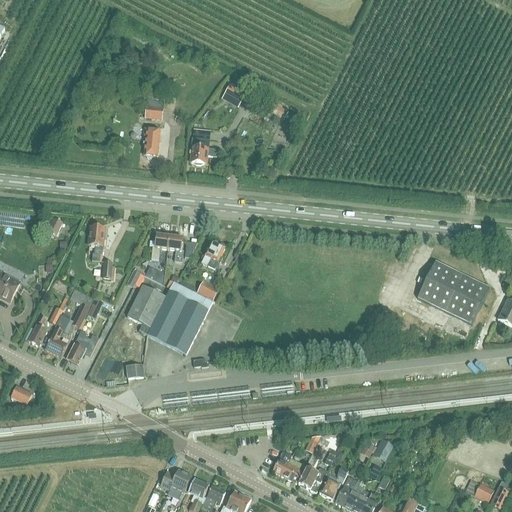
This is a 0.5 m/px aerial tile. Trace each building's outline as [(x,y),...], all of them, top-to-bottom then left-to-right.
[(225,96),(240,104),(245,95),(230,87),(225,96)] [(270,105),(266,112),(284,122),(288,114),(270,105)] [(162,122),(163,110),(146,108),(145,120),(162,122)] [(158,160),(160,135),(153,134),(152,144),(146,143),(144,159),(158,160)] [(191,165),(206,167),(207,158),(208,158),(209,151),(210,143),(192,141),(192,149),(191,149),(191,156),(192,156),(191,165)] [(59,232),(63,225),(53,220),(50,227),(59,232)] [(104,249),(105,241),(104,241),(105,231),(91,229),(89,248),(96,248),(96,256),(93,256),(93,263),(100,264),(100,257),(102,257),(103,249),(104,249)] [(168,252),(169,239),(157,237),(155,250),(153,250),(151,261),(158,262),(160,251),(168,252)] [(169,239),(168,252),(176,253),(175,264),(182,265),(183,254),(181,253),(182,240),(169,239)] [(221,260),(225,251),(220,248),(221,247),(214,243),(214,245),(212,244),(205,258),(212,262),(209,269),(214,272),(218,265),(220,266),(222,261),(221,260)] [(197,246),(187,245),(185,258),(189,259),(197,246)] [(112,268),(112,265),(104,264),(103,280),(111,281),(111,280),(114,281),(115,268),(112,268)] [(435,265),(417,301),(472,327),(489,291),(435,265)] [(133,290),(140,276),(134,273),(127,287),(133,290)] [(159,274),(154,283),(162,287),(164,276),(159,274)] [(0,275),(0,300),(10,306),(20,286),(0,275)] [(171,283),(176,285),(179,280),(174,277),(171,283)] [(213,302),(218,292),(204,284),(198,294),(213,302)] [(166,300),(147,338),(186,357),(210,308),(213,304),(192,294),(174,285),(166,300)] [(143,288),(127,319),(138,325),(143,327),(140,334),(147,338),(166,300),(143,288)] [(82,307),(81,308),(72,327),(80,331),(89,312),(94,302),(74,291),(70,302),(82,307)] [(511,296),(498,322),(511,329),(511,296)] [(95,321),(104,305),(96,300),(87,317),(95,321)] [(56,327),(63,312),(59,310),(52,325),(56,327)] [(41,330),(45,321),(42,319),(35,332),(29,344),(40,350),(47,334),(41,330)] [(65,332),(69,323),(61,319),(57,329),(65,332)] [(31,330),(25,342),(29,344),(35,332),(31,330)] [(56,330),(52,340),(45,353),(61,361),(67,347),(59,343),(64,333),(56,330)] [(80,349),(87,335),(82,332),(67,362),(78,368),(86,352),(80,349)] [(205,365),(205,363),(202,362),(193,364),(193,371),(200,370),(201,371),(208,370),(207,365),(205,365)] [(144,379),(142,367),(128,369),(129,381),(144,379)] [(293,387),(163,400),(164,413),(295,400),(293,387)] [(27,396),(17,391),(11,402),(27,409),(29,406),(32,398),(27,396)] [(92,410),(84,410),(84,420),(92,421),(92,410)] [(416,438),(423,437),(422,427),(415,428),(416,438)] [(355,434),(347,435),(348,444),(356,443),(355,434)] [(345,437),(335,439),(335,442),(341,445),(345,437)] [(407,450),(416,455),(425,437),(412,439),(407,450)] [(406,450),(410,443),(403,440),(399,447),(406,450)] [(311,441),(306,453),(311,455),(317,444),(311,441)] [(385,464),(394,448),(381,441),(373,458),(385,464)] [(376,450),(367,444),(363,451),(371,456),(372,455),(372,456),(376,450)] [(335,462),(338,456),(331,452),(324,465),(331,469),(331,468),(335,462)] [(339,453),(338,456),(335,462),(337,463),(339,464),(344,455),(339,453)] [(272,474),(282,479),(288,466),(292,459),(283,454),(272,474)] [(291,468),(288,466),(282,479),(297,487),(305,469),(296,464),(293,462),(293,463),(291,468)] [(374,468),(369,478),(376,482),(382,472),(374,468)] [(308,469),(306,472),(298,488),(311,494),(312,492),(318,495),(328,475),(325,473),(324,473),(321,472),(319,475),(308,469)] [(337,478),(339,479),(336,484),(342,488),(345,482),(350,473),(341,469),(337,478)] [(179,473),(177,479),(168,475),(161,489),(170,494),(172,490),(184,496),(192,479),(179,473)] [(385,493),(391,482),(384,478),(379,489),(385,493)] [(343,490),(343,491),(335,506),(344,510),(357,484),(348,479),(343,490)] [(195,481),(189,495),(194,497),(191,504),(193,505),(189,511),(199,511),(202,506),(203,507),(206,501),(204,500),(210,488),(195,481)] [(388,495),(381,509),(383,510),(387,504),(392,507),(395,501),(391,499),(400,482),(397,481),(392,492),(391,492),(389,496),(388,495)] [(332,505),(340,490),(327,483),(319,498),(332,505)] [(344,510),(346,511),(353,511),(363,493),(364,491),(366,488),(357,484),(344,510)] [(499,511),(501,511),(509,497),(503,494),(506,490),(503,488),(504,486),(502,485),(491,508),(499,511)] [(486,506),(492,493),(480,487),(474,500),(486,506)] [(226,495),(212,489),(202,510),(206,511),(213,511),(216,507),(220,508),(226,495)] [(353,511),(364,511),(365,511),(372,497),(363,493),(353,511)] [(246,511),(252,502),(235,494),(227,510),(224,509),(222,511),(246,511)] [(365,511),(364,511),(374,511),(377,507),(376,507),(379,501),(372,497),(365,511)] [(469,498),(465,505),(475,511),(479,511),(483,507),(469,498)] [(166,511),(175,511),(179,503),(171,500),(166,511)] [(415,511),(417,507),(407,502),(402,511),(385,511),(384,511),(383,511),(415,511)]
